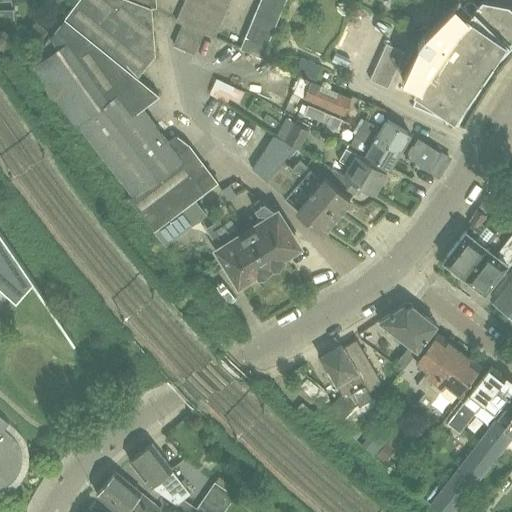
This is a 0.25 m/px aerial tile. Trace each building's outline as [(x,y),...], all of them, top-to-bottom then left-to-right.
[(151,12),(124,1),(121,0),(79,0),(47,41),(53,50),(34,64),(76,124),(80,121),(135,194),(131,198),(132,200),(156,229),(196,199),(219,182),(188,144),(161,124),(157,127),(144,110),(158,99),(136,81),(154,59),(151,12)] [(123,0),(124,1),(151,12),(156,12),(155,0),(123,0)] [(186,0),(185,0),(182,10),(200,18),(204,8),(186,0)] [(214,0),(207,0),(204,8),(224,16),(229,6),(214,0)] [(259,0),(259,2),(281,11),(285,0),(259,0)] [(480,0),(474,7),(510,42),(511,39),(511,6),(509,4),(489,0),(480,0)] [(259,2),(254,13),(276,22),(281,11),(259,2)] [(474,7),(455,27),(494,58),(510,42),(474,7)] [(13,8),(3,9),(3,20),(14,20),(13,8)] [(204,8),(200,18),(220,27),(224,16),(204,8)] [(182,26),(194,30),(200,18),(182,10),(176,24),(182,26)] [(254,13),(250,24),(272,33),(276,22),(254,13)] [(194,30),(204,34),(215,39),(220,27),(200,18),(194,30)] [(250,24),(245,35),(267,44),(272,33),(250,24)] [(182,26),(173,47),(195,56),(204,34),(194,30),(182,26)] [(454,27),(440,49),(481,77),(493,59),(494,58),(455,27),(454,27)] [(245,35),(240,48),(262,57),(267,44),(245,35)] [(404,51),(386,42),(370,79),(388,87),(404,51)] [(440,49),(424,71),(468,96),(481,77),(440,49)] [(315,63),(301,57),(297,65),(295,71),(302,73),(312,78),(316,80),(322,66),(315,63)] [(424,72),(412,98),(458,118),(468,97),(468,96),(424,71),(424,72)] [(344,114),(352,95),(312,78),(304,97),(344,114)] [(234,86),(230,97),(239,102),(244,91),(234,86)] [(342,118),(309,104),(305,113),(338,128),(342,118)] [(295,146),(299,148),(309,131),(285,116),(274,133),(295,146)] [(360,126),(400,149),(410,132),(386,118),(381,127),(365,118),(360,126)] [(390,166),(400,149),(360,126),(355,134),(371,144),(366,153),(390,166)] [(274,133),(252,168),(266,179),(280,164),(283,160),(295,146),(274,133)] [(438,174),(449,157),(418,137),(414,144),(412,143),(405,155),(407,156),(408,155),(438,174)] [(373,192),(386,170),(346,147),(339,159),(350,166),(344,175),(362,186),(373,192)] [(322,179),(310,168),(300,159),(292,168),(283,160),(280,164),(266,179),(323,230),(350,198),(362,186),(344,175),(332,168),(325,176),(322,179)] [(511,183),(501,176),(494,187),(511,198),(511,183)] [(484,197),(477,208),(469,221),(471,222),(444,259),(452,265),(452,270),(458,275),(463,274),(464,275),(487,246),(486,246),(497,233),(486,224),(482,228),(479,226),(494,203),(484,197)] [(247,230),(269,263),(274,264),(280,260),(282,255),(298,245),(277,211),(258,198),(251,203),(259,212),(265,212),(268,217),(247,230)] [(156,229),(156,230),(163,238),(168,244),(168,243),(208,214),(196,199),(156,229)] [(269,263),(247,230),(234,238),(224,223),(214,229),(224,245),(218,249),(239,282),(255,272),(261,272),(267,268),(268,264),(269,263)] [(0,286),(16,301),(33,282),(73,341),(75,340),(34,280),(0,230),(0,286)] [(485,291),(507,262),(511,255),(511,235),(497,254),(487,246),(464,275),(466,276),(466,280),(472,285),(476,284),(485,291)] [(511,269),(491,296),(497,301),(498,304),(503,308),(507,308),(509,309),(511,305),(511,269)] [(402,369),(437,324),(408,301),(379,319),(410,344),(395,364),(402,369)] [(426,391),(459,348),(440,333),(435,334),(416,359),(429,369),(417,384),(426,391)] [(361,414),(355,409),(359,404),(372,396),(369,390),(382,382),(356,339),(343,346),(341,343),(320,355),(329,370),(328,374),(331,381),(336,382),(342,392),(325,410),(341,424),(347,430),(361,414)] [(459,393),(479,367),(478,363),(459,348),(426,391),(414,406),(423,413),(446,383),(459,393)] [(511,381),(491,366),(448,422),(460,431),(481,404),(495,414),(511,391),(511,381)] [(302,402),(296,410),(307,419),(313,411),(302,402)] [(0,413),(0,486),(1,487),(4,485),(8,483),(11,481),(14,478),(17,475),(19,471),(21,467),(22,463),(22,459),(22,455),(22,451),(21,447),(19,443),(17,440),(14,436),(12,433),(4,427),(9,422),(0,413)] [(494,440),(503,447),(511,435),(511,417),(505,426),(494,440)] [(485,432),(430,503),(441,511),(468,511),(459,505),(503,447),(494,440),(505,426),(495,419),(485,432)] [(152,442),(130,460),(150,485),(175,504),(189,493),(171,469),(172,468),(152,442)] [(396,449),(389,442),(377,455),(385,462),(396,449)] [(116,470),(96,493),(118,511),(122,511),(130,504),(139,511),(155,511),(160,507),(141,491),(116,470)] [(223,511),(234,497),(215,484),(200,507),(204,509),(202,511),(223,511)]
